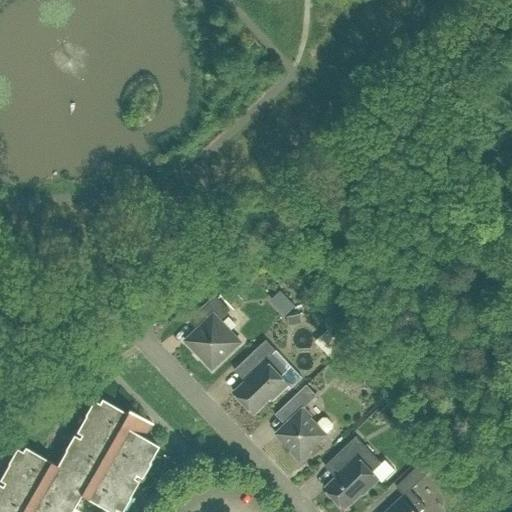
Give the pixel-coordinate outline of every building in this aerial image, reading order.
[(238,287),(226,295),(236,312),(248,305),(238,287)] [(230,310),(215,294),(189,319),(197,328),(185,340),(212,368),(241,341),(220,319),(230,310)] [(336,362),(350,347),(333,330),(318,344),(336,362)] [(276,350),(266,339),(234,369),(245,381),(234,392),(254,412),(270,397),(272,398),(287,384),(291,387),(302,377),(291,365),(287,369),(272,353),(276,350)] [(317,395),(306,384),(275,414),(285,424),(276,433),(292,450),(291,451),(300,462),(310,452),(309,451),(326,434),(332,427),(332,423),(327,417),(323,417),(316,423),(310,417),(311,416),(303,408),(317,395)] [(125,412),(95,396),(55,465),(38,455),(18,444),(0,475),(0,511),(69,511),(79,495),(109,511),(118,511),(157,446),(143,438),(152,423),(127,409),(125,412)] [(395,413),(387,404),(377,413),(388,425),(398,416),(395,413)] [(381,462),(356,436),(325,465),(336,477),(325,487),(345,508),(361,493),(363,494),(379,479),(372,472),(381,462)] [(429,472),(421,463),(396,486),(404,495),(386,511),(419,511),(426,506),(410,490),(429,472)]
